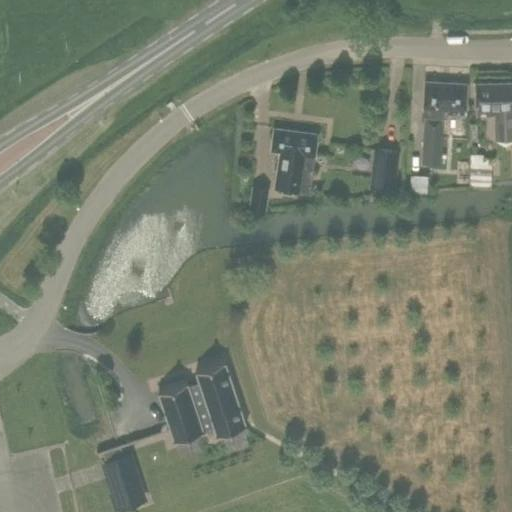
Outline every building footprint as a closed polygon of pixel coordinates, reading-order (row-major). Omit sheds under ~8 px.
[(447,113),(465,114),(467,83),(424,80),(423,116),(425,116),(422,162),(439,163),(442,117),(446,118),(447,113)] [(511,127),(511,126),(511,123),(511,81),(475,83),(476,115),(492,115),(493,141),(511,140),(511,127)] [(274,187),(310,192),(317,133),(274,127),(271,150),(280,151),(274,187)] [(369,186),(394,189),(399,151),(374,147),(369,186)] [(490,158),(470,158),(469,184),(489,185),(490,158)] [(428,172),(411,172),(411,189),(427,189),(428,172)] [(248,209),(264,211),(268,188),(252,185),(248,209)] [(245,424),(225,362),(225,361),(196,370),(196,372),(196,371),(200,382),(188,385),(187,383),(188,383),(187,381),(158,391),(159,392),(174,439),(174,440),(204,431),(203,430),(214,426),(217,434),(216,434),(217,435),(246,425),(246,424),(245,424)] [(106,462),(124,456),(120,445),(117,446),(102,451),(103,454),(106,462)] [(143,495),(130,454),(124,456),(106,462),(103,463),(116,504),(143,495)]
